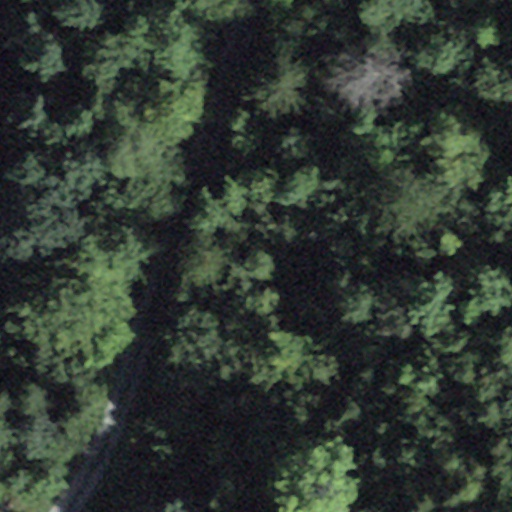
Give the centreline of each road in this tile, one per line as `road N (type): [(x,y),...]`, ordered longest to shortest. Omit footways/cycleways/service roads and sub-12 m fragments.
road 1 (track): [(249,0),(129,377),(97,457),(63,511)]
road 2 (track): [(0,211),(9,129),(4,0)]
